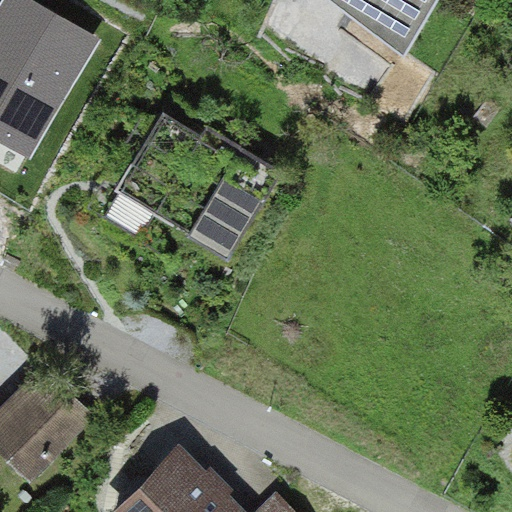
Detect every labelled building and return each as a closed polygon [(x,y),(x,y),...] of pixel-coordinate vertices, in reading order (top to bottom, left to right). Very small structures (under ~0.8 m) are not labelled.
[(91,40),(25,0),(12,0),(0,21),(0,126),(29,143),(91,40)] [(444,0),(340,0),(413,48),(444,0)] [(285,176),(166,107),(114,196),(233,264),(285,176)] [(0,431),(0,435),(34,470),(91,413),(55,377),(0,431)] [(268,511),(235,511),(178,454),(118,511),(298,511),(284,497),(268,511)]
